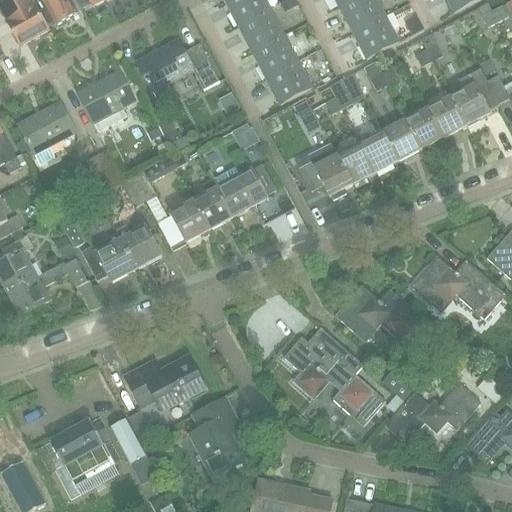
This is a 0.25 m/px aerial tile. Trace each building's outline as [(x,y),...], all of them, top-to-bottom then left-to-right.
[(7,24),(21,49),(49,33),(35,9),(29,0),(15,0),(0,8),(0,10),(8,24),(7,24)] [(78,16),(69,0),(37,0),(39,2),(42,0),(58,28),(78,16)] [(73,0),(81,14),(82,13),(79,8),(88,3),(91,8),(92,9),(108,0),(73,0)] [(264,0),(228,0),(225,2),(239,29),(270,11),(264,0)] [(294,0),(293,0),(281,6),(285,14),(299,7),(294,0)] [(334,0),(340,9),(357,0),(334,0)] [(375,0),(357,0),(340,9),(354,37),(386,20),(375,0)] [(446,0),(455,15),(484,0),(446,0)] [(491,14),(498,26),(509,20),(503,8),(491,14)] [(270,11),(239,29),(253,55),(285,39),(270,11)] [(488,31),(498,26),(491,14),(482,19),(488,31)] [(417,18),(405,25),(412,38),(424,31),(417,18)] [(399,45),(386,20),(354,37),(367,62),(399,45)] [(285,39),(253,55),(266,81),(298,64),(285,39)] [(137,65),(153,97),(194,75),(204,93),(220,85),(200,47),(185,55),(179,43),(137,65)] [(428,53),(434,64),(443,59),(437,48),(428,53)] [(417,59),(423,70),(434,64),(428,53),(417,59)] [(490,60),(479,66),(485,76),(496,71),(490,60)] [(298,64),(266,81),(267,82),(281,108),(312,91),(299,65),(298,64)] [(381,77),(387,88),(398,83),(392,72),(381,77)] [(462,93),(452,98),(468,129),(491,118),(488,113),(499,108),(498,108),(499,108),(487,85),(481,72),(480,72),(457,83),(462,93)] [(93,126),(94,126),(99,135),(128,119),(124,112),(136,106),(120,74),(78,96),(93,126)] [(376,94),(387,88),(381,77),(371,82),(376,94)] [(499,79),(487,85),(499,108),(510,103),(511,106),(511,84),(504,89),(499,79)] [(335,100),(342,113),(353,107),(346,94),(335,100)] [(450,99),(429,111),(445,141),(467,130),(468,129),(452,98),(451,99),(450,99)] [(332,119),(342,113),(335,100),(325,106),(332,119)] [(307,104),(295,110),(303,124),(315,118),(307,104)] [(55,160),(51,151),(77,137),(61,106),(19,128),(34,157),(35,157),(41,167),(55,160)] [(427,111),(405,123),(422,153),(423,153),(443,142),(444,142),(445,141),(429,111),(427,111)] [(159,127),(164,139),(170,150),(182,144),(176,131),(180,129),(176,120),(171,122),(170,120),(159,126),(159,127)] [(405,123),(383,134),(400,165),(422,153),(405,123)] [(159,128),(147,134),(152,143),(163,138),(159,128)] [(383,134),(360,146),(376,177),(377,177),(399,165),(400,165),(383,134)] [(0,168),(5,166),(17,160),(4,136),(1,137),(0,138),(0,156),(1,158),(0,158),(0,168)] [(167,144),(158,149),(163,159),(172,154),(167,144)] [(333,147),(332,147),(354,189),(376,177),(360,146),(338,157),(333,147)] [(332,147),(297,165),(300,171),(312,195),(324,188),(331,200),(332,200),(334,203),(347,197),(345,193),(354,189),(332,147)] [(99,157),(116,190),(122,187),(128,184),(127,182),(111,151),(99,157)] [(172,160),(177,171),(188,166),(182,155),(172,160)] [(105,196),(116,190),(99,157),(87,163),(105,196)] [(17,160),(5,166),(10,177),(22,170),(17,160)] [(213,182),(234,222),(257,209),(255,205),(277,194),(263,168),(253,173),(247,163),(213,182)] [(156,169),(145,174),(151,185),(161,179),(156,169)] [(144,173),(133,179),(147,205),(158,199),(158,198),(151,185),(145,174),(144,173)] [(135,211),(147,205),(133,179),(127,182),(128,184),(122,187),(135,211)] [(206,225),(211,234),(234,222),(213,182),(202,188),(207,198),(195,204),(206,225)] [(61,202),(51,207),(55,215),(65,210),(61,202)] [(187,246),(211,234),(206,225),(195,204),(171,217),(187,246)] [(0,242),(24,230),(17,218),(9,223),(0,206),(0,242)] [(50,207),(39,212),(44,222),(55,217),(50,207)] [(117,234),(138,272),(163,259),(146,228),(133,235),(129,228),(117,234)] [(511,233),(487,261),(511,283),(511,233)] [(112,286),(138,272),(117,234),(118,236),(82,255),(98,285),(108,279),(112,286)] [(79,235),(69,241),(75,251),(85,245),(79,235)] [(0,266),(0,281),(7,296),(38,280),(25,255),(34,250),(27,238),(2,252),(7,263),(0,266)] [(66,238),(54,244),(63,261),(66,259),(75,254),(66,238)] [(75,254),(66,259),(70,266),(77,262),(79,261),(75,254)] [(438,259),(411,290),(442,317),(457,299),(485,323),(507,298),(467,263),(456,275),(438,259)] [(38,280),(7,296),(21,321),(52,305),(44,290),(69,277),(77,291),(78,290),(88,284),(77,262),(70,266),(67,267),(66,265),(38,280)] [(362,288),(335,319),(366,346),(381,328),(408,353),(431,327),(391,291),(380,304),(362,288)] [(303,340),(284,361),(300,376),(293,384),(314,403),(330,385),(340,394),(333,402),(355,422),(363,429),(386,403),(377,396),(357,377),(364,369),(332,340),(319,355),(309,345),(303,340)] [(143,413),(156,406),(161,415),(206,392),(189,360),(161,375),(157,366),(127,381),(143,413)] [(392,375),(383,385),(398,398),(405,405),(414,394),(404,385),(392,375)] [(478,390),(500,410),(511,397),(490,378),(478,390)] [(406,405),(396,417),(385,429),(406,448),(426,426),(438,437),(448,426),(457,434),(482,406),(460,387),(441,408),(435,402),(429,408),(415,395),(406,405)] [(397,399),(388,409),(396,417),(406,405),(405,405),(398,398),(397,399)] [(211,483),(243,466),(229,438),(239,433),(223,402),(191,419),(198,432),(187,438),(211,483)] [(128,421),(111,430),(112,432),(131,469),(132,468),(144,489),(160,481),(149,459),(141,445),(152,440),(153,439),(146,425),(141,414),(128,421)] [(495,415),(465,448),(486,467),(505,446),(511,452),(511,417),(508,414),(504,418),(501,421),(495,415)] [(91,423),(50,444),(65,472),(71,483),(75,481),(111,462),(119,458),(118,456),(111,443),(112,443),(109,438),(102,425),(94,430),(91,423)] [(31,511),(11,471),(0,476),(0,505),(3,511),(31,511)] [(259,484),(252,511),(330,511),(333,504),(310,499),(311,495),(259,484)] [(165,497),(150,505),(154,511),(164,511),(171,508),(165,497)] [(393,511),(375,508),(348,502),(345,511),(393,511)]
